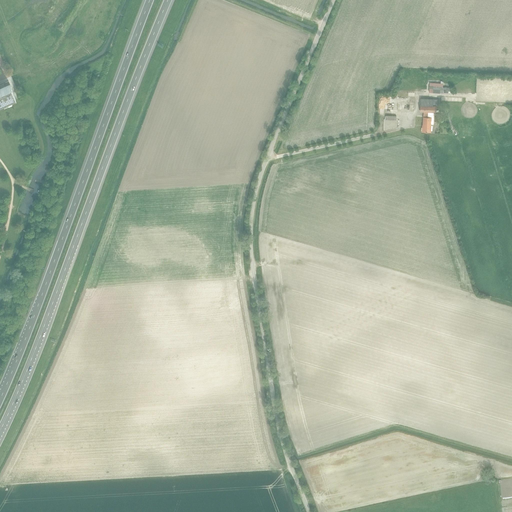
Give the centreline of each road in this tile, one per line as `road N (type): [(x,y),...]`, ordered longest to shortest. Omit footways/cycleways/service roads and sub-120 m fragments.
road 1 (motorway): [(0,433),(168,0)]
road 2 (motorway): [(150,0),(0,398)]
road 3 (unclassified): [(307,511),(280,436),(250,250),(253,199),(267,156)]
road 4 (unclassified): [(267,156),(332,0)]
